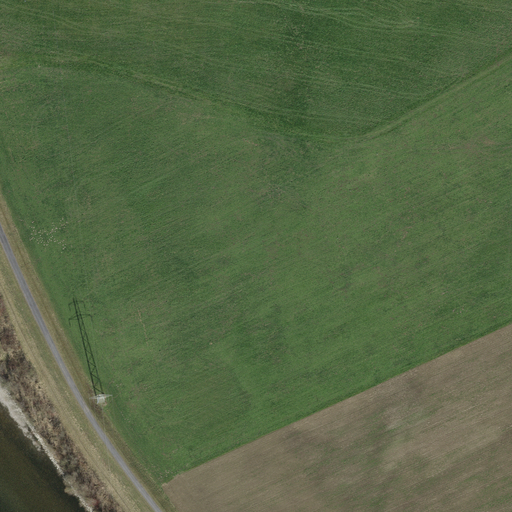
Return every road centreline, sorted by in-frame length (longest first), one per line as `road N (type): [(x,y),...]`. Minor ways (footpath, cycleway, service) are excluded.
road 1 (track): [(0,60),(119,64),(282,129),(362,137),(511,52)]
road 2 (track): [(0,210),(31,288),(152,511)]
